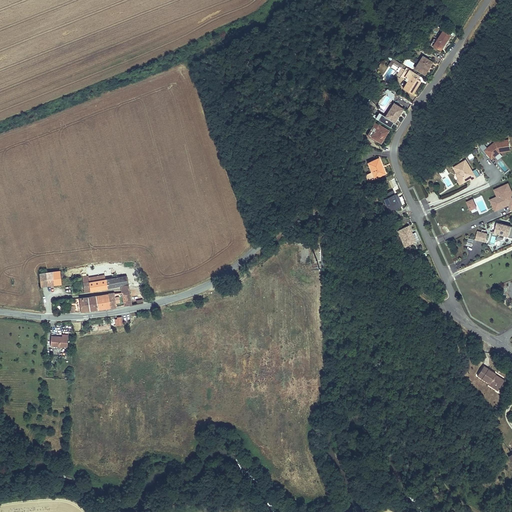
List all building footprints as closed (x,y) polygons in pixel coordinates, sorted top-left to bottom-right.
[(443,31),(434,47),(441,52),(451,36),(443,31)] [(425,57),(418,69),(427,75),(434,63),(425,57)] [(413,76),(405,89),(414,95),(422,82),(413,76)] [(385,109),(387,111),(393,102),(391,100),(385,109)] [(380,112),(377,118),(392,127),(403,110),(394,104),(387,116),(380,112)] [(381,125),(373,137),(383,143),(390,131),(381,125)] [(510,152),(508,141),(494,143),(484,151),(491,160),(499,154),(510,152)] [(379,157),(368,162),(375,177),(385,172),(379,157)] [(476,179),(465,161),(453,169),(456,174),(456,176),(458,180),(460,180),(463,184),(468,181),(467,180),(469,178),(470,180),(471,182),(476,179)] [(448,177),(443,179),(447,188),(452,186),(448,177)] [(511,200),(509,195),(511,194),(508,184),(494,191),(497,197),(493,199),(496,206),(498,205),(500,209),(506,206),(508,205),(508,206),(511,213),(511,212),(511,200)] [(389,210),(395,207),(393,203),(398,201),(393,189),(382,194),(389,210)] [(500,209),(498,205),(496,206),(493,199),(490,201),(495,212),(500,209)] [(509,236),(511,227),(496,224),(494,232),(499,233),(498,237),(503,238),(504,235),(509,236)] [(408,226),(397,231),(403,243),(406,242),(407,244),(418,239),(415,232),(411,233),(408,226)] [(485,242),(487,235),(477,232),(475,240),(485,242)] [(39,273),(40,286),(47,285),(46,272),(39,273)] [(46,272),(47,285),(54,284),(53,272),(46,272)] [(121,287),(120,279),(120,278),(106,279),(108,288),(121,287)] [(122,291),(130,290),(128,278),(120,279),(121,287),(122,291)] [(106,279),(89,282),(90,291),(108,288),(106,279)] [(131,301),(130,292),(122,293),(115,294),(117,307),(132,306),(131,301)] [(96,297),(98,310),(117,307),(115,294),(96,297)] [(89,298),(91,311),(98,310),(96,297),(89,298)] [(80,299),(82,312),(91,311),(89,298),(80,299)] [(51,336),(51,346),(65,346),(65,333),(60,333),(60,336),(51,336)] [(486,367),(482,364),(475,374),(488,382),(497,388),(502,380),(495,375),(494,376),(492,375),(494,373),(494,372),(486,367)]
